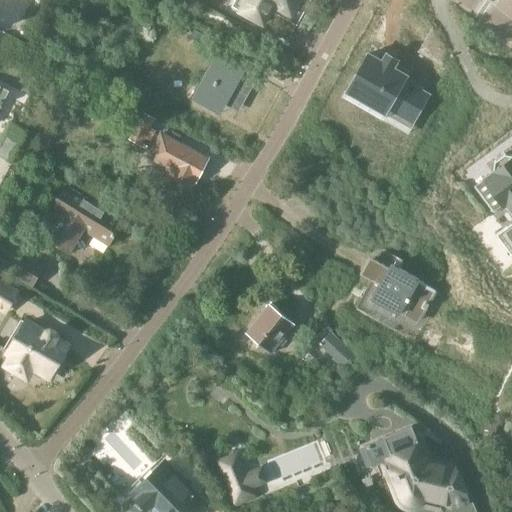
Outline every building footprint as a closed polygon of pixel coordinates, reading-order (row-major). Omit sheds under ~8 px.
[(297,0),(245,0),(239,11),(262,24),(272,5),(290,15),(297,0)] [(432,27),(417,52),(442,66),(444,51),(432,27)] [(244,99),(257,75),(218,54),(198,88),(226,104),(232,92),(244,99)] [(368,54),(346,92),(384,114),(387,109),(411,123),(428,94),(403,80),(406,76),(392,68),(397,60),(386,54),(381,62),(368,54)] [(141,147),(156,120),(142,113),(127,140),(141,147)] [(0,141),(0,157),(9,163),(25,131),(10,123),(0,141)] [(161,134),(149,158),(172,170),(164,184),(187,196),(207,158),(161,134)] [(511,227),(507,231),(511,237),(511,154),(504,153),(493,160),(492,169),(494,171),(483,178),(508,211),(510,210),(511,212),(511,227)] [(109,246),(123,222),(107,212),(109,207),(101,202),(100,203),(95,200),(93,203),(73,192),(62,211),(64,213),(47,241),(69,255),(86,225),(97,232),(94,237),(109,246)] [(13,278),(32,288),(43,266),(24,256),(13,278)] [(418,282),(419,280),(392,265),(390,269),(373,260),(363,277),(372,282),(357,307),(386,324),(393,312),(402,317),(404,314),(418,322),(435,292),(418,282)] [(0,283),(0,308),(4,311),(15,292),(0,283)] [(269,305),(246,334),(271,354),(294,325),(269,305)] [(2,349),(7,352),(13,355),(6,366),(26,377),(32,367),(49,377),(50,375),(55,374),(59,367),(58,362),(66,347),(54,340),(56,337),(55,334),(50,331),(46,331),(45,334),(20,319),(2,349)] [(356,357),(330,334),(319,345),(345,369),(356,357)] [(144,384),(151,395),(173,380),(165,370),(144,384)] [(420,497),(450,505),(465,499),(452,465),(448,467),(428,462),(422,445),(419,446),(411,426),(382,437),(390,457),(388,458),(403,496),(406,501),(411,502),(417,501),(420,497)] [(236,453),(215,461),(233,505),(253,497),(236,453)] [(210,511),(164,463),(132,493),(150,511),(210,511)]
